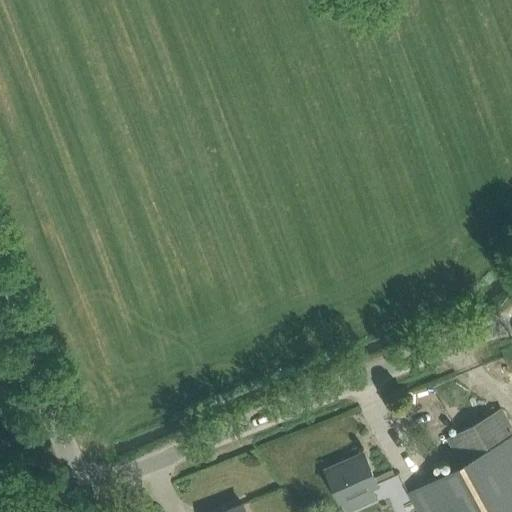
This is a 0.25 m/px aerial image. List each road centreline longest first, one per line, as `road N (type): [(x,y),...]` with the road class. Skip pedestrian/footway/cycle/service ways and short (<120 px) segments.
road 1 (unclassified): [(84,484),(511,318)]
road 2 (unclassified): [(84,484),(73,430),(0,253)]
